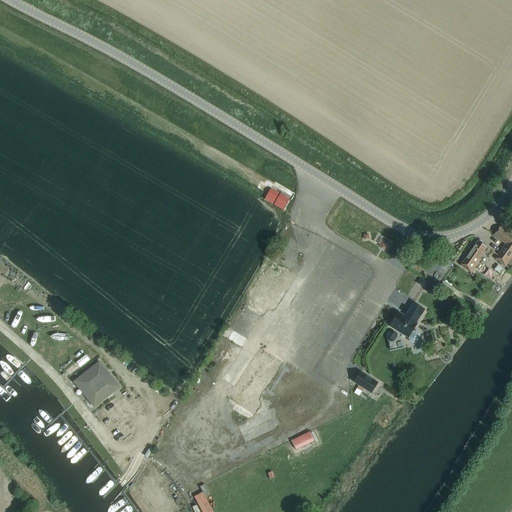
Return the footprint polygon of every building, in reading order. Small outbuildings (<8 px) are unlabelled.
[(283,211),(289,201),(270,189),(264,199),(283,211)] [(494,234),(493,235),(505,244),(506,244),(511,248),(511,233),(510,232),(510,233),(500,226),(494,234)] [(388,245),(392,237),(386,234),(382,242),(388,245)] [(471,273),(480,260),(478,258),(486,247),(477,241),(460,265),(471,273)] [(505,244),(495,259),(505,266),(509,269),(511,264),(511,248),(506,244),(505,244)] [(419,272),(426,261),(416,254),(409,265),(419,272)] [(261,305),(275,284),(284,269),(272,262),(249,298),(261,305)] [(435,293),(439,287),(428,280),(424,286),(435,293)] [(416,323),(424,310),(413,303),(405,316),(398,312),(391,324),(394,325),(392,328),(408,338),(410,341),(413,343),(417,342),(421,337),(420,333),(416,330),(412,331),(417,324),(416,323)] [(325,312),(317,322),(341,338),(348,327),(325,312)] [(234,334),(237,324),(231,322),(228,333),(234,334)] [(234,334),(247,344),(254,335),(240,325),(234,334)] [(253,414),(261,402),(255,399),(280,361),(260,348),(227,398),(253,414)] [(305,349),(302,354),(313,361),(316,356),(305,349)] [(290,357),(287,361),(310,374),(313,370),(290,357)] [(100,360),(76,379),(87,393),(85,395),(91,404),(99,398),(102,402),(120,387),(100,360)] [(291,366),(288,371),(283,367),(270,386),(280,393),(297,369),(291,366)] [(371,393),(377,383),(360,372),(354,382),(371,393)] [(313,402),(320,406),(328,392),(321,388),(313,402)] [(300,389),(275,402),(278,407),(303,394),(300,389)] [(279,428),(304,415),(301,410),(277,423),(279,428)] [(181,413),(169,439),(175,442),(187,416),(181,413)] [(190,446),(204,421),(199,418),(185,443),(190,446)] [(296,450),(315,441),(310,431),(291,440),(296,450)] [(256,464),(249,467),(252,477),(260,474),(256,464)] [(145,490),(156,468),(151,465),(140,487),(145,490)] [(150,494),(162,500),(174,474),(162,468),(150,494)] [(181,509),(192,483),(186,481),(175,506),(181,509)] [(200,487),(205,496),(209,493),(204,484),(200,487)]
